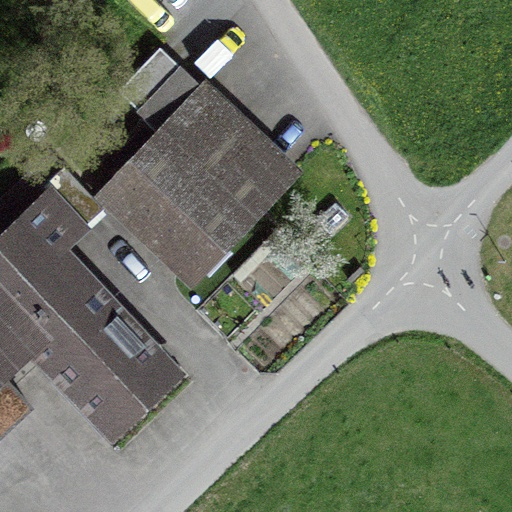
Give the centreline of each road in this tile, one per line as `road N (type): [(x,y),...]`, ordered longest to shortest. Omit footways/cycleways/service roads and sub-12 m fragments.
road 1 (unclassified): [(162,511),(428,251)]
road 2 (residential): [(269,0),(428,251)]
road 3 (residential): [(428,251),(464,309),(511,360)]
road 4 (unclassified): [(428,251),(511,160)]
